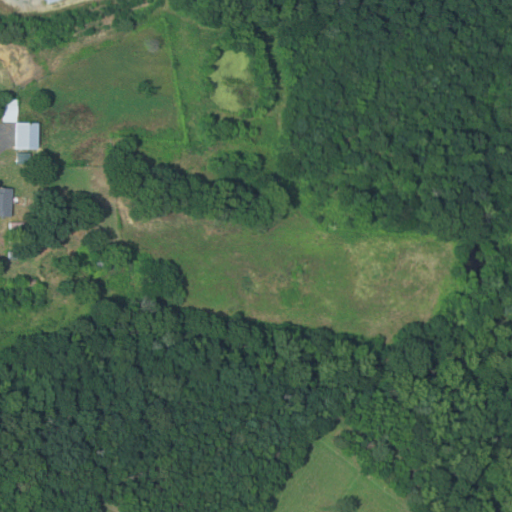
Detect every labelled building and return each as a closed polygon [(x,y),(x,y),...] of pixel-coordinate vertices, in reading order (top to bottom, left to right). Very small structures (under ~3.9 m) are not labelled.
[(17,99),(17,120),(4,120),(4,99),(17,99)] [(39,149),(17,148),(19,121),(40,122),(39,149)] [(31,163),(17,162),(17,151),(31,151),(31,163)] [(11,216),(0,215),(0,186),(12,187),(11,216)] [(26,230),(10,229),(11,221),(27,222),(26,230)] [(98,243),(100,250),(93,251),(92,245),(98,243)] [(103,254),(106,266),(98,268),(95,256),(103,254)]
